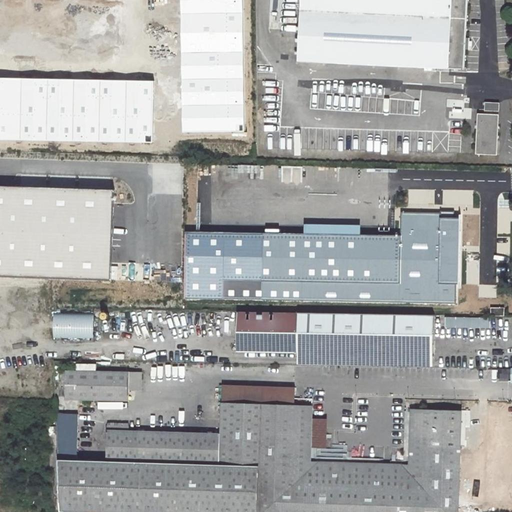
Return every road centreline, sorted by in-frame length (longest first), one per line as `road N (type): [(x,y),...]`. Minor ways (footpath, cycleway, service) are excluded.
road 1 (unknown): [(343,384),(241,371),(156,396)]
road 2 (unknown): [(343,384),(344,422),(364,435),(386,429),(389,385)]
